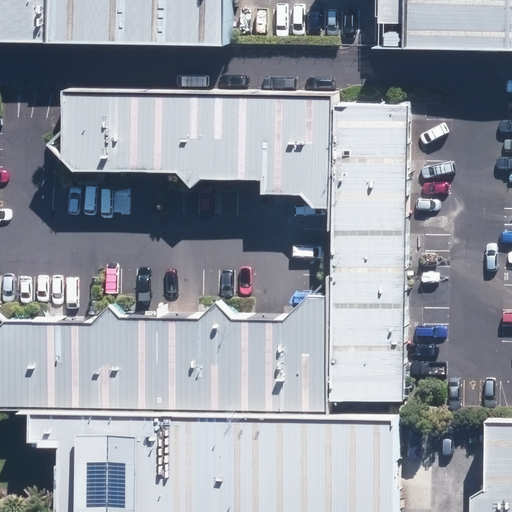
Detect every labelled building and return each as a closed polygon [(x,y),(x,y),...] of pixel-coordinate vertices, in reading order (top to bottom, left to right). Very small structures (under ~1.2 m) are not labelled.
[(16,0),(6,47),(237,50),(237,0),(16,0)] [(511,0),(418,0),(418,63),(511,64),(511,0)] [(335,409),(404,408),(409,134),(337,131),(338,105),(75,99),(75,183),(301,188),(324,217),(341,217),(339,301),(328,299),(298,319),(11,323),(5,419),(55,420),(335,424),(335,409)] [(511,511),(511,419),(492,419),(490,511),(511,511)] [(335,424),(55,420),(54,458),(77,458),(76,511),(401,511),(402,425),(335,424)]
